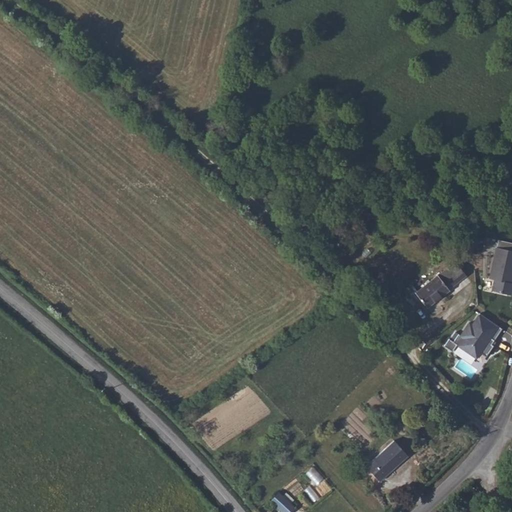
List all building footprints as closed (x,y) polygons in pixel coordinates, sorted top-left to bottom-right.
[(511,248),(496,245),(489,278),(494,279),(492,289),(511,293),(511,248)] [(457,262),(416,291),(427,306),(452,289),(451,288),(467,277),(457,262)] [(477,358),(498,326),(480,312),(473,322),(469,320),(455,341),(449,339),(446,346),(453,350),(458,345),(477,358)] [(408,455),(394,440),(366,466),(380,481),(408,455)] [(313,466),(307,473),(317,483),(324,477),(313,466)] [(290,511),(295,507),(278,492),(270,501),(281,511),(290,511)]
